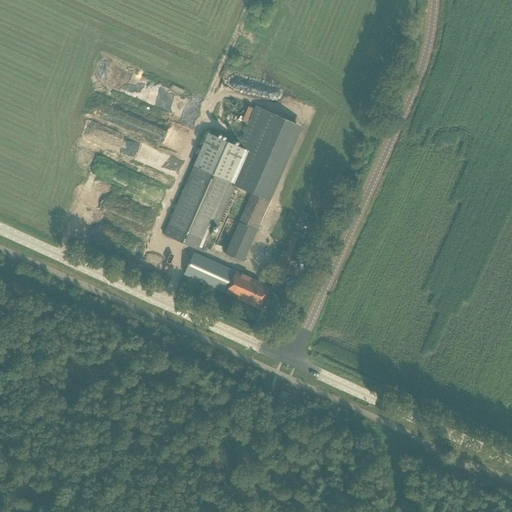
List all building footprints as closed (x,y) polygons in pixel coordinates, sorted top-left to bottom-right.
[(200,107),(143,85),(137,100),(195,122),(200,107)] [(250,194),(269,202),(302,127),(255,107),(238,146),(247,150),(233,184),(236,185),(235,187),(250,194)] [(208,135),(164,235),(202,252),(206,242),(210,244),(209,247),(211,248),(213,244),(211,243),(214,237),(210,235),(214,226),(218,228),(219,224),(215,222),(246,152),(208,135)] [(269,202),(250,194),(228,248),(246,256),(269,202)] [(278,262),(276,268),(285,272),(288,267),(294,270),(303,249),(300,248),(314,216),(303,211),(280,263),(278,262)] [(246,256),(228,248),(225,254),(243,262),(246,256)] [(188,265),(184,274),(261,309),(270,287),(194,253),(188,265)]
